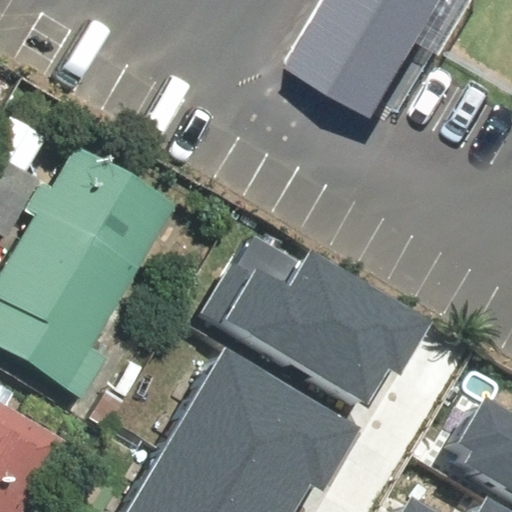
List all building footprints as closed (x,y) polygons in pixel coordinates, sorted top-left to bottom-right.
[(324,0),(291,58),(394,117),(428,60),(461,0),(324,0)] [(0,159),(0,240),(6,244),(0,253),(0,363),(74,409),(108,355),(89,343),(170,213),(65,148),(42,185),(0,159)] [(217,251),(185,310),(348,397),(362,370),(387,383),(425,312),(252,220),(231,259),(217,251)] [(339,427),(210,350),(155,438),(272,509),(287,482),(301,490),(339,427)] [(511,423),(481,406),(447,464),(511,501),(511,423)] [(0,511),(12,511),(55,442),(0,409),(0,511)] [(155,438),(110,511),(270,511),(272,509),(155,438)]
